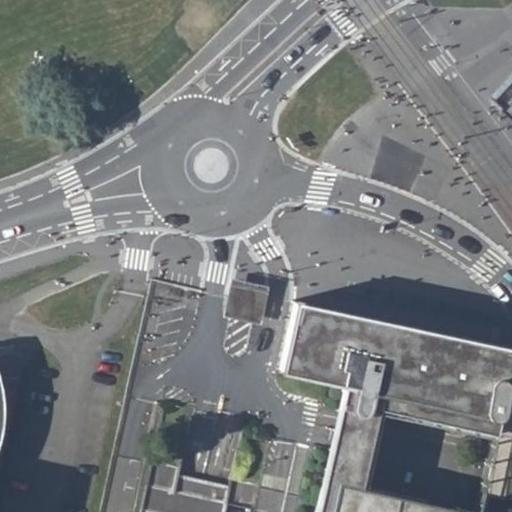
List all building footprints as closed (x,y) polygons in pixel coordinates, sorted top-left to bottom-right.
[(511,69),(510,69),(494,107),(511,114),(511,69)] [(258,292),(236,287),(231,309),(253,314),(258,292)] [(433,331),(295,300),(281,369),(344,384),(337,410),(373,419),(375,409),(495,435),(478,511),(481,511),(511,511),(511,348),(503,346),(433,331)] [(0,463),(18,384),(0,379),(0,463)] [(373,419),(337,410),(333,429),(330,442),(366,450),(369,438),(373,419)] [(366,450),(330,442),(322,477),(359,486),(366,450)] [(359,486),(322,477),(314,511),(481,511),(478,511),(471,510),(359,486)]
